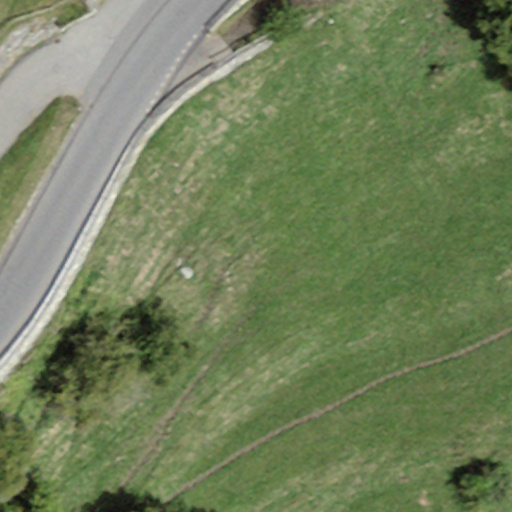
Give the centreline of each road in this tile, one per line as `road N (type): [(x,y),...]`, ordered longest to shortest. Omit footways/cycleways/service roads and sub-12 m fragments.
road 1 (tertiary): [(0,322),(148,63)]
road 2 (residential): [(0,125),(73,59),(97,52),(148,63)]
